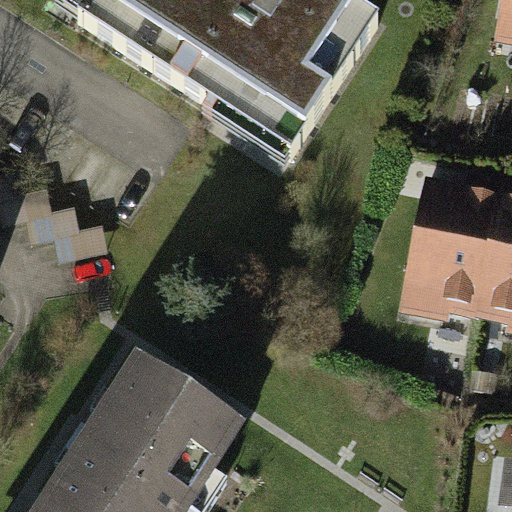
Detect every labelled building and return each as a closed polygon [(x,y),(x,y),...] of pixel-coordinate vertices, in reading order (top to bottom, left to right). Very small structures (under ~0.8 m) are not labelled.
[(344,0),(65,0),(63,4),(296,152),(379,22),(344,0)] [(511,0),(503,0),(496,38),(511,41),(511,0)] [(501,200),(423,189),(401,317),(479,328),(501,200)] [(511,202),(501,200),(479,328),(511,334),(511,202)] [(119,365),(24,511),(184,511),(232,438),(119,365)]
